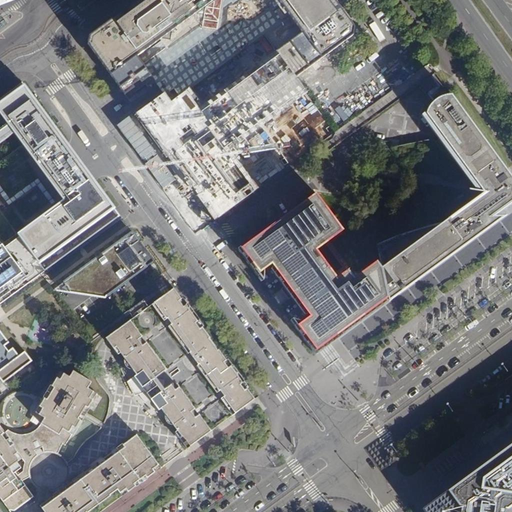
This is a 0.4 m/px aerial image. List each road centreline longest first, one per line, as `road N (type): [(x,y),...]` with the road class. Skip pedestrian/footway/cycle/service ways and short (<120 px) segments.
road 1 (residential): [(31,54),(322,446)]
road 2 (residential): [(337,435),(45,45)]
road 3 (secondary): [(511,306),(337,435)]
road 4 (secondary): [(356,459),(511,344)]
